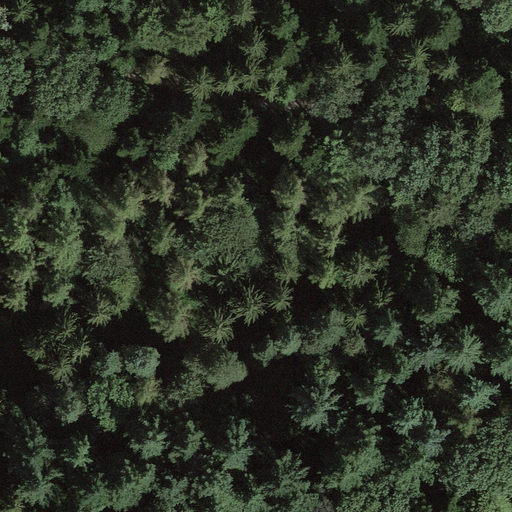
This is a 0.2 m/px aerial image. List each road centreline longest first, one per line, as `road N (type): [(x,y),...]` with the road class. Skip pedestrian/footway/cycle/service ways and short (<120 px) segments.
road 1 (track): [(511,146),(0,41)]
road 2 (track): [(297,511),(511,452)]
